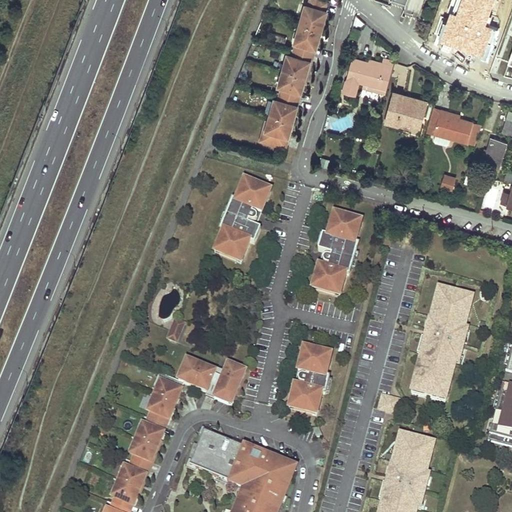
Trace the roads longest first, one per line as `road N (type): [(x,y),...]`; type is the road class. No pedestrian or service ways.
road 1 (trunk): [(0,401),(159,0)]
road 2 (residential): [(354,0),(304,168),(511,231)]
road 3 (trunk): [(108,0),(0,281)]
road 4 (residential): [(511,94),(448,71),(357,0)]
